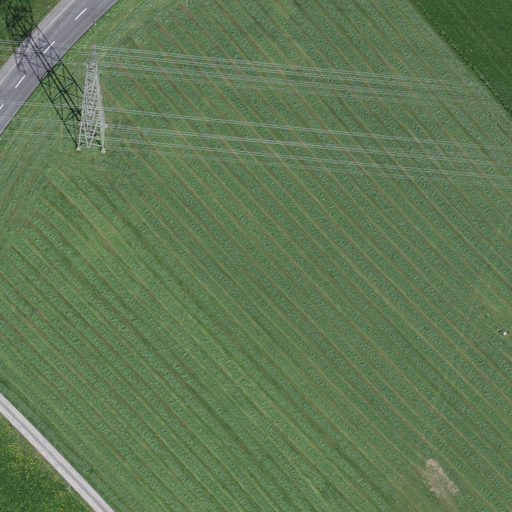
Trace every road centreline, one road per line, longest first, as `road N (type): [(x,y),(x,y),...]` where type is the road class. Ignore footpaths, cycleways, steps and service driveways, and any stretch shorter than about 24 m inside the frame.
road 1 (track): [(126,511),(0,398)]
road 2 (tertiary): [(96,0),(0,111)]
